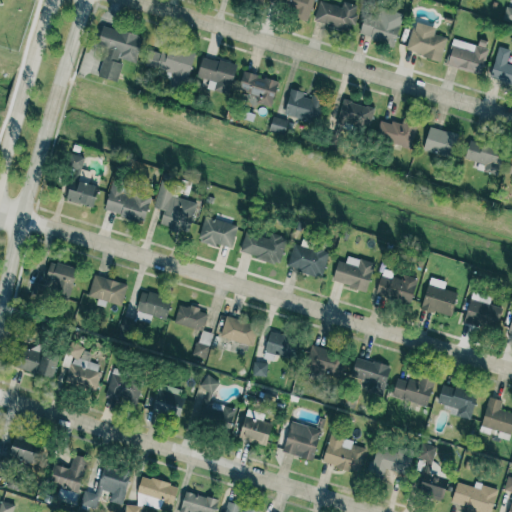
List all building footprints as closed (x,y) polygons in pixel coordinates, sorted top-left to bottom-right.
[(307,20),(313,0),(268,0),(267,6),(307,20)] [(358,6),(343,1),(341,7),(320,1),(314,21),(350,32),(358,6)] [(502,20),(511,22),(511,8),(506,6),(502,20)] [(358,37),(395,45),(402,13),(378,8),(376,16),(364,13),(358,37)] [(406,52),(441,60),(446,37),(434,35),(436,27),(413,22),(406,52)] [(99,77),(117,81),(122,60),(136,63),(142,35),(101,26),(97,46),(105,48),(99,77)] [(488,49),(453,39),(446,65),(481,75),(488,49)] [(144,68),(187,79),(193,56),(149,46),(144,68)] [(490,78),(511,84),(511,64),(506,63),(510,50),(498,47),(490,78)] [(197,77),(209,80),(206,89),(229,95),(237,65),(202,56),(197,77)] [(270,107),(278,81),(243,71),(237,90),(258,96),(256,103),(270,107)] [(283,112),(317,125),(326,100),(312,95),(310,100),(302,97),(303,93),(292,89),(283,112)] [(374,108),(343,99),(337,121),(368,129),(374,108)] [(287,120),(273,116),(269,129),(283,134),(287,120)] [(401,125),(381,119),(375,138),(411,149),(419,124),(402,120),(401,125)] [(457,133),(428,127),(423,151),(452,157),(457,133)] [(500,174),(503,147),(468,142),(465,161),(484,163),(483,171),(500,174)] [(62,200),(92,207),(98,186),(78,181),(84,157),(71,153),(64,180),(67,181),(62,200)] [(154,208),(163,210),(159,226),(188,233),(196,202),(171,196),(174,182),(161,179),(154,208)] [(104,213),(144,222),(150,198),(123,192),(125,183),(111,180),(104,213)] [(198,239),(231,249),(238,226),(204,216),(198,239)] [(286,239),(245,229),(239,254),(280,264),(286,239)] [(286,268),(321,278),(329,253),(293,242),(286,268)] [(366,291),(374,263),(347,256),(345,263),(338,260),(332,281),(366,291)] [(69,295),(77,269),(50,261),(42,287),(69,295)] [(121,306),(127,285),(94,274),(88,296),(121,306)] [(381,274),(375,293),(410,304),(418,279),(402,274),(400,280),(381,274)] [(421,309),(450,317),(457,293),(444,289),(446,282),(430,277),(421,309)] [(30,292),(42,297),(46,286),(34,282),(30,292)] [(136,312),(167,318),(171,297),(140,291),(136,312)] [(497,329),(501,306),(469,300),(464,323),(497,329)] [(207,310),(178,305),(174,324),(204,330),(207,310)] [(220,337),(253,346),(258,325),(225,316),(220,337)] [(207,359),(212,333),(199,330),(194,356),(207,359)] [(300,340),(269,332),(264,352),(295,360),(300,340)] [(65,383),(94,391),(101,365),(89,362),(92,350),(70,344),(67,356),(72,357),(65,383)] [(14,366),(51,380),(60,356),(31,345),(29,350),(21,347),(14,366)] [(338,381),(346,357),(313,345),(304,369),(338,381)] [(350,377),(369,382),(367,391),(382,396),(390,367),(356,357),(350,377)] [(268,363),(254,362),(252,375),(266,377),(268,363)] [(142,380),(111,372),(105,398),(136,405),(142,380)] [(218,379),(204,375),(199,389),(214,393),(218,379)] [(432,384),(397,375),(391,397),(427,406),(432,384)] [(145,408),(177,418),(185,392),(160,383),(157,392),(150,390),(145,408)] [(457,417),(471,419),(476,392),(441,386),(438,404),(459,408),(457,417)] [(481,426),(511,434),(511,428),(511,412),(500,409),(502,401),(488,397),(481,426)] [(203,400),(196,421),(228,431),(235,410),(203,400)] [(272,423),(244,415),(238,438),(265,446),(272,423)] [(321,430),(291,421),(282,451),(311,461),(321,430)] [(322,464),(360,473),(366,448),(352,445),(354,439),(329,434),(322,464)] [(0,471),(9,474),(12,460),(35,466),(41,444),(14,437),(8,458),(0,456),(0,471)] [(383,478),(385,469),(406,475),(413,453),(377,443),(368,474),(383,478)] [(436,446),(421,443),(417,458),(424,459),(416,494),(442,501),(448,479),(429,475),(436,446)] [(78,492),(87,458),(73,455),(70,468),(53,464),(48,484),(78,492)] [(96,494),(84,490),(80,504),(95,508),(99,493),(122,500),(130,473),(103,466),(96,494)] [(151,498),(149,505),(170,510),(177,485),(141,475),(136,493),(151,498)] [(491,511),(497,488),(474,483),(474,486),(456,483),(451,505),(482,511),(491,511)] [(214,511),(218,500),(185,491),(178,511),(214,511)] [(12,511),(14,504),(0,501),(0,502),(0,511),(12,511)] [(224,511),(257,511),(227,502),(224,511)]
